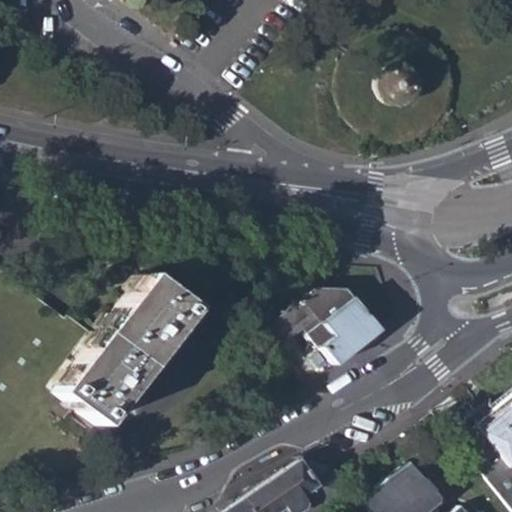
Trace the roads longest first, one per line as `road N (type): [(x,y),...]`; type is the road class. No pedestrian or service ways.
road 1 (residential): [(118,511),(217,478),(410,372)]
road 2 (residential): [(272,188),(227,115),(59,0)]
road 3 (primary): [(0,152),(128,176),(272,188)]
road 4 (primary): [(272,188),(406,202)]
road 5 (primary): [(511,146),(443,172),(406,202)]
